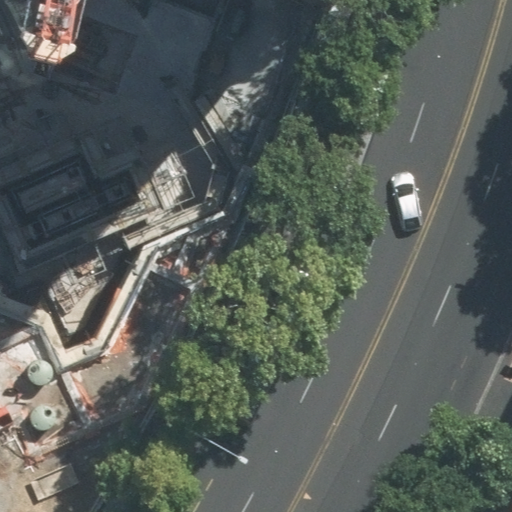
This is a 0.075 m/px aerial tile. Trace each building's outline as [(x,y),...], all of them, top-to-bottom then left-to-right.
[(0,0),(0,511),(41,511),(125,350),(228,149),(145,21),(130,0),(0,0)] [(352,9),(332,0),(310,55),(330,63),(352,9)] [(317,106),(297,98),(274,152),(294,160),(317,106)] [(503,454),(484,444),(456,495),(476,506),(503,454)] [(121,511),(136,487),(117,475),(95,511),(121,511)]
